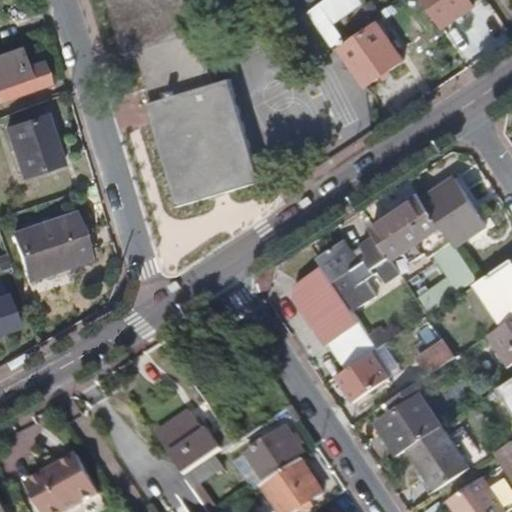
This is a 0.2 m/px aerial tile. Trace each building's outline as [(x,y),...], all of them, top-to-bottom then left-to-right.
[(204,30),(194,0),(105,0),(123,55),(137,51),(153,103),(149,105),(180,206),(262,180),(230,79),(213,84),(197,32),(204,30)] [(330,20),(359,0),(317,0),(306,8),(330,44),(341,36),(330,20)] [(475,8),(469,0),(423,0),(442,29),(475,8)] [(403,61),(378,25),(341,51),(367,87),(403,61)] [(0,98),(48,84),(46,81),(50,76),(48,69),(43,66),(42,62),(24,68),(18,48),(0,53),(0,98)] [(57,167),(39,115),(1,129),(19,180),(57,167)] [(488,226),(458,178),(424,199),(456,247),(488,226)] [(424,199),(423,197),(372,229),(377,237),(392,260),(404,253),(410,264),(430,252),(447,280),(418,297),(430,314),(458,295),(457,294),(477,280),(456,247),(424,199)] [(90,256),(75,213),(13,236),(28,278),(90,256)] [(392,260),(377,237),(362,246),(364,250),(355,256),(346,241),(319,259),(324,267),(354,312),(377,297),(367,281),(380,273),(386,282),(400,273),(392,260)] [(511,262),(477,286),(504,327),(511,321),(511,262)] [(354,312),(324,267),(301,282),(296,299),(327,347),(362,324),(354,312)] [(504,327),(477,286),(465,294),(492,335),(504,327)] [(0,338),(2,339),(21,333),(9,300),(0,302),(0,338)] [(511,367),(511,366),(511,321),(504,327),(492,335),(490,336),(511,367)] [(370,337),(362,324),(327,347),(345,374),(374,354),(379,350),(370,337)] [(379,350),(392,342),(383,328),(370,337),(379,350)] [(404,343),(400,337),(392,342),(379,350),(374,354),(380,364),(393,356),(390,351),(404,343)] [(422,337),(411,343),(416,350),(426,343),(422,337)] [(216,384),(245,365),(228,338),(210,350),(222,368),(205,378),(211,387),(216,384)] [(444,340),(418,358),(430,376),(456,358),(444,340)] [(354,402),(390,379),(380,364),(374,354),(345,374),(338,378),(354,402)] [(197,386),(189,373),(182,378),(191,390),(197,386)] [(511,381),(499,391),(511,411),(511,381)] [(231,408),(216,384),(211,387),(202,393),(218,416),(231,408)] [(444,427),(416,385),(387,405),(393,415),(383,421),(404,454),(409,450),(443,428),(444,427)] [(224,453),(211,433),(207,437),(192,414),(158,435),(186,476),(224,453)] [(229,434),(224,426),(211,433),(224,453),(225,454),(237,446),(229,434)] [(471,471),(443,428),(409,450),(437,493),(471,471)] [(281,468),(303,454),(298,448),(303,444),(297,434),(292,437),(287,430),(247,455),(267,486),(285,473),(281,468)] [(511,443),(497,454),(511,476),(511,443)] [(267,486),(247,455),(234,464),(253,494),(263,488),(267,486)] [(75,511),(101,496),(78,458),(27,488),(41,511),(75,511)] [(194,491),(224,470),(217,460),(187,480),(194,491)] [(298,511),(324,495),(303,462),(285,473),(267,486),(263,488),(279,511),(298,511)] [(456,511),(506,511),(485,479),(450,502),(456,511)]
